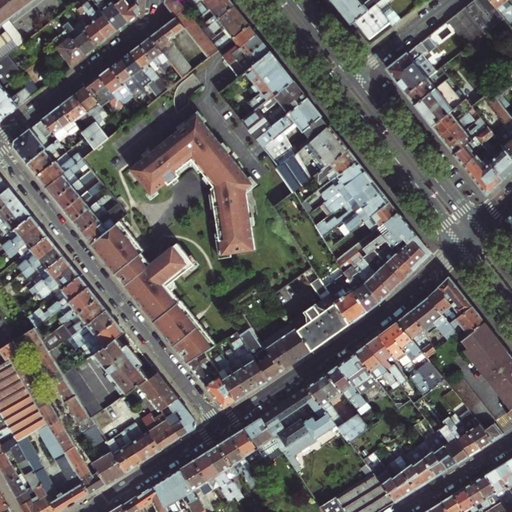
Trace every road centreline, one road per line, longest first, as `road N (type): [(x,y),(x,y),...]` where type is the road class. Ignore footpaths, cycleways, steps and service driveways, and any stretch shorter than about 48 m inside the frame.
road 1 (residential): [(219,426),(0,152)]
road 2 (residential): [(460,241),(384,313),(219,426)]
road 3 (residential): [(0,135),(149,26),(154,0)]
road 4 (secondary): [(341,86),(460,241)]
road 5 (secondary): [(476,226),(355,77)]
road 6 (residential): [(219,426),(84,511)]
road 7 (residential): [(511,444),(404,511)]
road 8 (residential): [(355,77),(451,0)]
